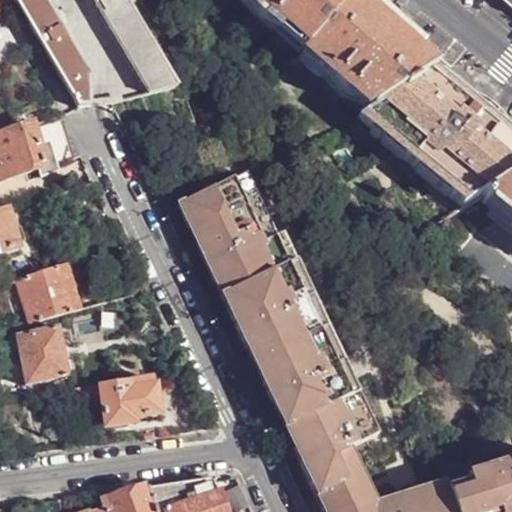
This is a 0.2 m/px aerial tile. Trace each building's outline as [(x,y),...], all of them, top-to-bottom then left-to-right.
[(15,1),(14,0),(0,0),(0,8),(1,10),(15,1)] [(90,78),(44,0),(14,0),(15,1),(80,109),(89,108),(89,78),(90,78)] [(175,90),(123,0),(91,0),(146,96),(154,94),(175,90)] [(287,41),(302,54),(348,1),(346,0),(243,0),(256,12),(260,16),(268,23),(274,17),(293,35),(287,41)] [(511,0),(500,0),(511,10),(511,0)] [(430,72),(348,1),(302,54),(368,112),(430,72)] [(268,23),(260,16),(257,19),(264,27),(268,23)] [(268,23),(287,41),(293,35),(274,17),(268,23)] [(351,122),(289,68),(273,87),(299,109),(298,110),(302,120),(306,135),(312,146),(351,122)] [(446,198),(459,210),(481,197),(511,177),(511,148),(509,147),(502,134),(489,130),(489,127),(472,113),(469,115),(466,105),(450,97),(439,89),(440,82),(430,72),(368,112),(355,119),(369,132),(378,127),(409,155),(401,159),(413,170),(423,167),(454,195),(446,198)] [(158,103),(154,94),(146,96),(141,97),(151,120),(158,119),(158,103)] [(0,181),(42,169),(29,127),(19,129),(0,135),(0,181)] [(369,132),(401,159),(409,155),(378,127),(369,132)] [(413,170),(446,198),(454,195),(423,167),(413,170)] [(450,511),(443,487),(374,508),(348,451),(378,438),(282,236),(275,239),(245,175),(178,206),(321,511),(450,511)] [(511,177),(481,197),(502,214),(511,222),(511,177)] [(502,214),(481,197),(459,210),(458,211),(481,229),(489,224),(502,214)] [(0,214),(0,256),(19,251),(18,249),(21,248),(24,243),(20,228),(15,226),(11,227),(6,213),(0,214)] [(511,295),(511,258),(479,231),(457,248),(511,295)] [(30,324),(79,310),(67,266),(17,282),(30,324)] [(376,271),(382,287),(394,283),(390,269),(376,271)] [(58,329),(68,379),(78,377),(68,327),(58,329)] [(68,379),(58,329),(16,338),(26,387),(68,379)] [(101,388),(103,403),(107,429),(133,425),(133,420),(157,417),(153,382),(101,388)] [(78,391),(80,406),(103,403),(101,388),(78,391)] [(511,511),(511,465),(443,487),(450,511),(511,511)] [(220,511),(211,482),(147,490),(153,511),(220,511)] [(153,511),(147,490),(127,496),(103,504),(105,511),(153,511)]
